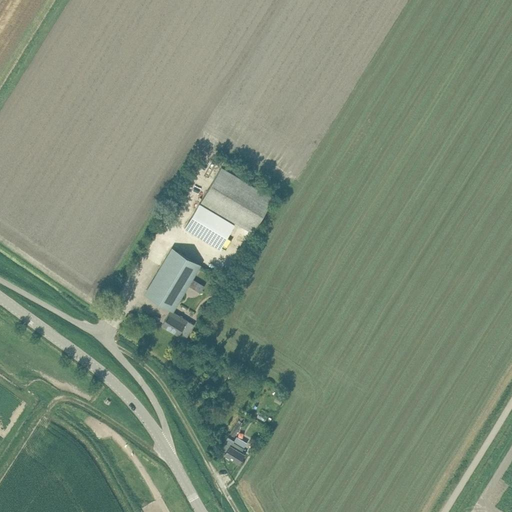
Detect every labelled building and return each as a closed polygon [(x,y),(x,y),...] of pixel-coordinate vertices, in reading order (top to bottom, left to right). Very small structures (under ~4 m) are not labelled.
[(215,142),(207,155),(210,157),(218,144),(215,142)] [(252,233),(273,197),(221,167),(200,202),(252,233)] [(184,228),(220,249),(234,224),(199,203),(184,228)] [(173,310),(178,301),(199,265),(172,249),(145,294),(173,310)] [(186,337),(194,325),(170,311),(162,325),(178,335),(179,333),(186,337)] [(238,463),(244,454),(241,452),(243,448),(232,442),(233,440),(227,437),(225,441),(220,449),(225,452),(224,454),(238,463)]
